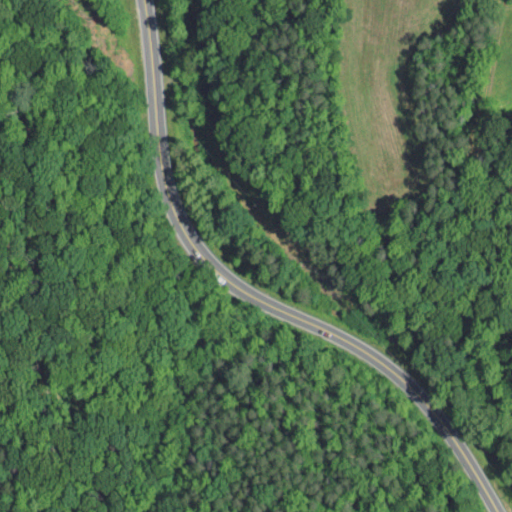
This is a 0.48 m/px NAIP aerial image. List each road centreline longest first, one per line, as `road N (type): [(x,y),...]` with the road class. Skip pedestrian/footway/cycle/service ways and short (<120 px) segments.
road 1 (primary): [(503,511),(456,435),(409,386),(331,329),(234,278),(190,238),(164,183),(143,0)]
road 2 (residential): [(331,329),(432,0)]
